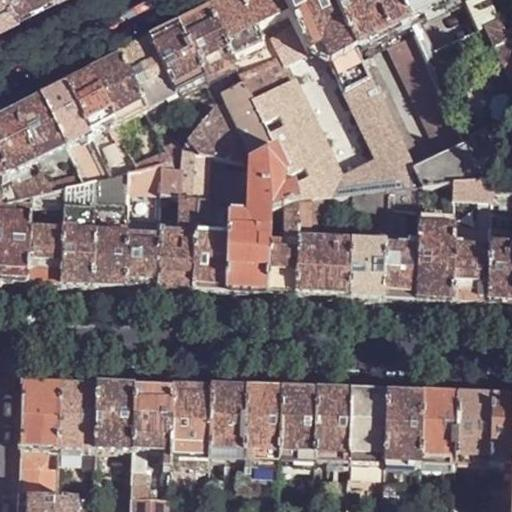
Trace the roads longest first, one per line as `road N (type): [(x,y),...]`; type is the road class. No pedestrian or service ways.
road 1 (tertiary): [(511,359),(1,342)]
road 2 (secondary): [(0,73),(146,0)]
